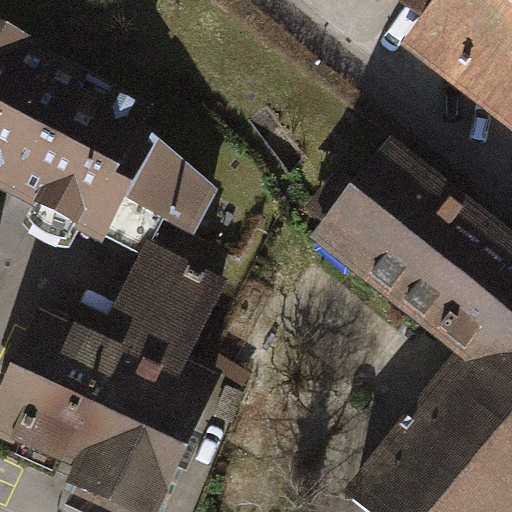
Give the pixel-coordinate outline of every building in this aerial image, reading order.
[(511,0),(430,0),(401,39),(511,125),(511,0)] [(0,34),(0,189),(90,237),(115,194),(184,234),(209,189),(130,121),(139,102),(0,34)] [(451,349),(511,274),(511,238),(380,137),(304,233),(451,349)] [(30,310),(0,373),(0,428),(68,461),(59,481),(124,511),(144,511),(212,373),(179,357),(217,279),(140,242),(93,340),(30,310)] [(511,511),(511,274),(451,349),(336,490),(363,511),(511,511)]
